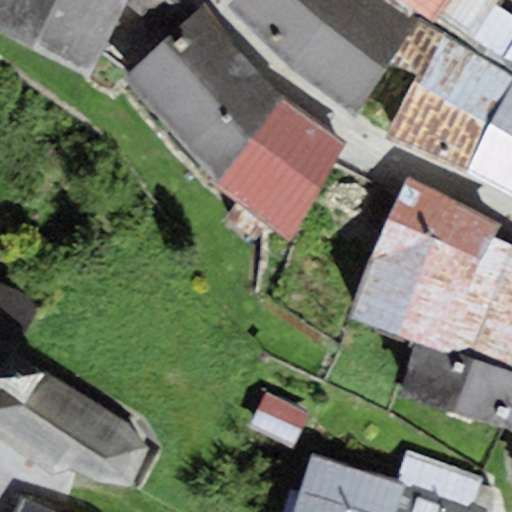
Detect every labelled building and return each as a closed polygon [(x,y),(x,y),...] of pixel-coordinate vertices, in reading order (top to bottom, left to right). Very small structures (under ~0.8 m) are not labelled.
[(0,0),(0,40),(93,83),(131,0),(0,0)] [(291,84),(356,124),(409,29),(360,0),(340,0),(337,6),(330,0),(238,0),(227,14),(291,84)] [(454,0),(382,0),(436,39),(441,23),(454,0)] [(454,0),(441,23),(474,42),(494,7),(498,0),(454,0)] [(511,44),(511,17),(494,7),(474,42),(504,59),(511,44)] [(183,51),(172,39),(124,91),(196,176),(225,196),(282,106),(212,28),(183,51)] [(511,96),(511,77),(436,39),(411,88),(387,134),(471,176),(511,96)] [(511,96),(471,176),(511,195),(511,96)] [(347,147),(282,106),(225,196),(289,237),(347,147)] [(474,369),(511,379),(511,250),(488,241),(494,227),(405,183),(344,322),(401,347),(474,369)] [(0,285),(0,374),(20,345),(41,301),(0,285)] [(129,417),(20,345),(0,374),(0,438),(52,473),(72,467),(97,480),(129,486),(148,448),(129,417)] [(511,428),(511,379),(474,369),(459,423),(509,437),(511,428)] [(308,414),(267,395),(252,425),(294,445),(308,414)] [(310,458),(294,511),(391,511),(400,487),(310,458)] [(410,458),(400,487),(469,511),(479,481),(410,458)] [(472,511),(469,511),(400,487),(391,511),(472,511)] [(51,511),(24,499),(17,511),(51,511)]
